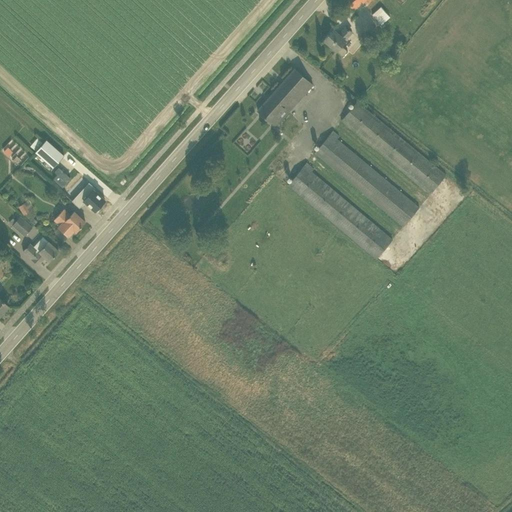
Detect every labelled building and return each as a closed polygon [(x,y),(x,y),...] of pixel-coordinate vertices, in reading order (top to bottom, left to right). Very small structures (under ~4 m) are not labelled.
[(343,0),(352,10),(359,4),(364,0),(367,4),(372,0),(343,0)] [(380,25),(390,17),(381,7),(371,15),(380,25)] [(344,40),(351,33),(345,27),(338,34),(333,29),(323,40),(342,57),(347,51),(341,45),(345,41),(344,40)] [(275,126),(312,84),(294,69),(257,110),(275,126)] [(446,174),(356,101),(340,120),(430,193),(446,174)] [(337,139),(339,136),(333,130),(314,152),(403,227),(419,207),(337,139)] [(62,157),(64,155),(46,139),(35,152),(53,167),(62,157)] [(8,156),(13,152),(8,147),(4,151),(8,156)] [(17,164),(21,160),(16,156),(13,160),(17,164)] [(306,163),(288,184),(376,258),(392,239),(312,171),(314,169),(306,163)] [(63,191),(71,182),(59,171),(55,176),(58,178),(54,183),(63,191)] [(94,189),(87,183),(71,201),(79,208),(85,201),(95,211),(105,200),(93,190),(94,189)] [(53,193),(57,188),(52,184),(48,189),(53,193)] [(24,203),(18,206),(23,215),(29,211),(24,203)] [(64,209),(58,215),(54,220),(60,225),(58,227),(68,236),(73,230),(76,232),(85,222),(74,211),(70,215),(64,209)] [(12,225),(23,236),(32,226),(20,215),(16,220),(13,218),(9,222),(13,225),(12,225)] [(201,238),(207,231),(202,226),(196,233),(201,238)] [(38,264),(45,257),(49,261),(58,251),(48,241),(37,253),(35,251),(37,250),(30,243),(23,250),(38,264)] [(0,314),(8,306),(0,298),(0,314)]
